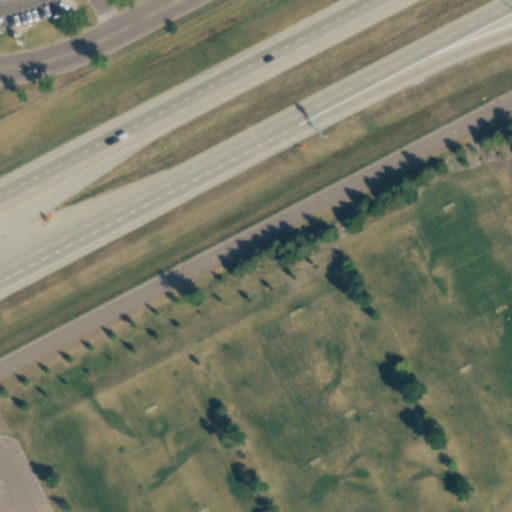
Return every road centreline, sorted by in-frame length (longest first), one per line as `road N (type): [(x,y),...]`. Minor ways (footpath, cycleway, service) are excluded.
road 1 (residential): [(511,104),(0,372)]
road 2 (motorway): [(384,0),(0,199)]
road 3 (motorway): [(0,275),(278,129)]
road 4 (motorway): [(278,129),(511,3)]
road 5 (motorway): [(278,129),(511,28)]
road 6 (tertiary): [(179,0),(71,54),(0,70)]
